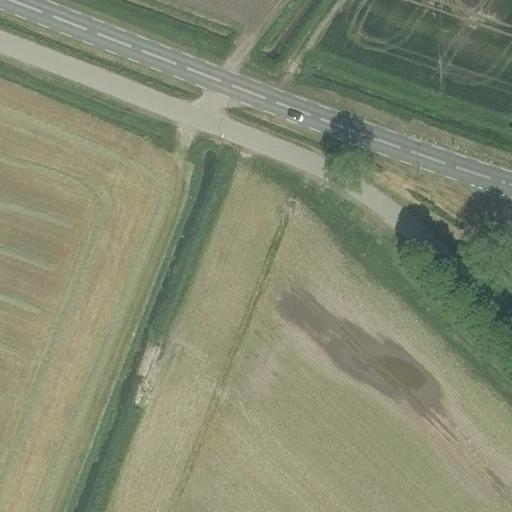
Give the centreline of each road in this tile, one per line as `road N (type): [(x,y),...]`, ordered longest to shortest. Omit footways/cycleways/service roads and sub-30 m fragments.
road 1 (unclassified): [(493,306),(376,198),(204,116),(0,39)]
road 2 (secondary): [(511,186),(6,0)]
